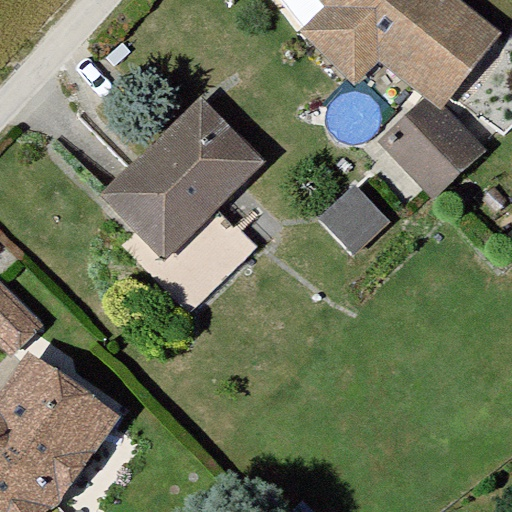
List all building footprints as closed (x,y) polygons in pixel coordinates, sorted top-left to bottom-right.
[(455,0),(322,0),(331,10),(307,35),(363,89),(381,69),(456,114),(501,39),(455,0)] [(205,102),(107,194),(174,266),(273,173),(205,102)] [(456,114),(425,110),(387,147),(434,203),(491,156),(456,114)] [(46,333),(0,287),(0,349),(15,364),(46,333)] [(0,406),(0,511),(57,511),(66,507),(118,415),(32,365),(0,406)]
